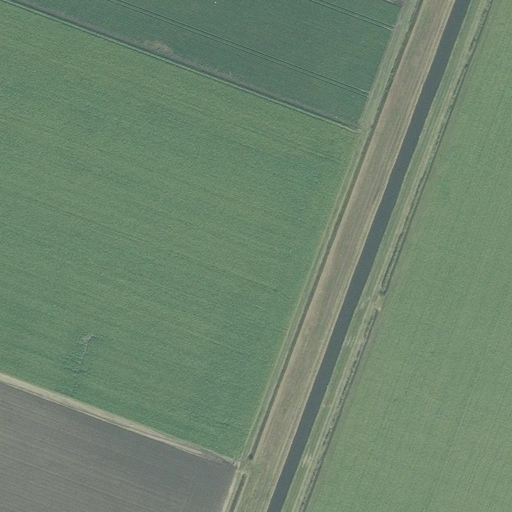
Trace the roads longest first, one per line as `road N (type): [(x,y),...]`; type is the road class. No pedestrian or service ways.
road 1 (track): [(373,288),(480,0)]
road 2 (track): [(373,288),(289,511)]
